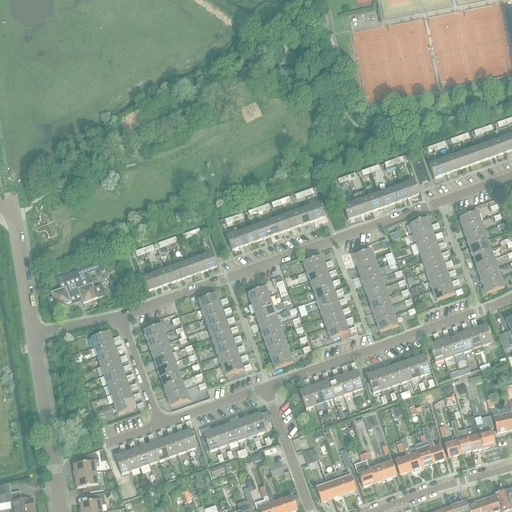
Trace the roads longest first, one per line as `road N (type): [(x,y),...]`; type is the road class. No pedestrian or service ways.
road 1 (residential): [(120,316),(511,175)]
road 2 (residential): [(266,387),(511,297)]
road 3 (residential): [(60,511),(32,331)]
road 4 (residential): [(511,467),(373,511)]
road 5 (residential): [(310,511),(266,387)]
road 6 (residential): [(32,331),(11,217),(0,216)]
